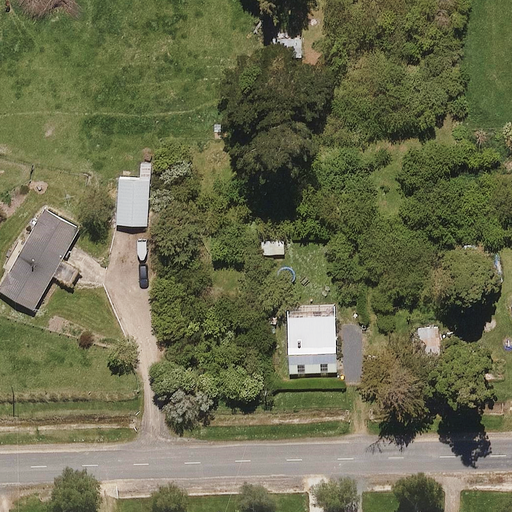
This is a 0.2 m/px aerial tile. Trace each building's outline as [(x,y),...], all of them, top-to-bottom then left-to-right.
[(303,37),(271,38),(272,61),(304,59),(303,37)] [(152,164),(142,164),(141,180),(119,179),(117,226),(150,226),(152,164)] [(0,289),(0,292),(32,311),(51,277),(69,287),(80,266),(62,256),(78,229),(45,210),(0,289)] [(285,239),(268,240),(269,257),(286,256),(285,239)] [(337,373),(336,305),(288,305),(289,374),(337,373)]
